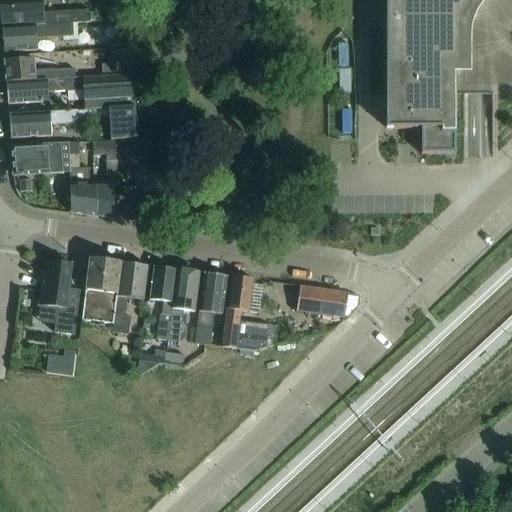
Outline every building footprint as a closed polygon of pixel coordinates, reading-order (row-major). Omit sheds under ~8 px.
[(1,0),(2,8),(0,8),(0,17),(1,27),(73,25),(91,23),(89,11),(44,15),(43,1),(27,2),(27,0),(1,0)] [(511,0),(384,0),(385,41),(385,130),(393,130),(421,130),(421,155),(454,155),(454,134),(454,95),(454,87),(464,87),(464,88),(479,88),(491,88),(493,88),(493,94),(504,93),(511,91),(511,0)] [(73,25),(1,27),(3,53),(39,50),(38,40),(74,37),(73,25)] [(101,77),(134,75),(134,48),(109,50),(111,65),(100,65),(101,77)] [(5,83),(75,79),(74,70),(36,72),(35,59),(4,61),(5,83)] [(82,110),(108,108),(135,106),(134,75),(101,77),(80,78),(75,79),(5,83),(7,105),(49,102),(48,91),(81,89),(82,110)] [(110,140),(115,140),(136,138),(135,106),(108,108),(110,140)] [(28,114),(8,116),(10,140),(30,138),(52,136),(51,124),(69,122),(70,124),(78,124),(77,110),(68,111),(28,114)] [(115,140),(110,140),(90,141),(90,151),(115,151),(115,140)] [(13,177),(68,173),(65,143),(46,145),(10,148),(13,177)] [(77,155),(77,143),(67,144),(67,155),(77,155)] [(88,169),(78,170),(77,155),(67,155),(68,163),(68,173),(70,214),(92,217),(91,184),(89,184),(88,169)] [(118,220),(117,188),(115,162),(104,162),(105,184),(95,185),(96,217),(118,220)] [(117,188),(118,220),(134,222),(133,200),(137,200),(136,187),(117,188)] [(112,325),(121,264),(89,260),(83,302),(81,321),(112,325)] [(53,333),(74,336),(80,291),(68,289),(71,265),(44,262),(38,307),(56,309),(53,333)] [(112,325),(111,333),(127,335),(129,324),(122,324),(126,298),(143,301),(147,267),(121,264),(112,325)] [(166,341),(176,271),(153,268),(149,301),(161,302),(159,315),(156,339),(166,341)] [(176,271),(166,341),(178,343),(183,312),(194,313),(197,294),(199,274),(176,271)] [(227,277),(203,274),(194,344),(209,346),(213,314),(222,315),(227,277)] [(253,281),(231,278),(222,348),(254,352),(265,348),(268,326),(238,322),(240,312),(249,313),(253,281)] [(299,288),(296,311),(344,318),(347,295),(299,288)] [(64,352),(61,376),(72,377),(75,353),(64,352)] [(163,365),(176,367),(182,363),(183,356),(164,354),(163,365)]
